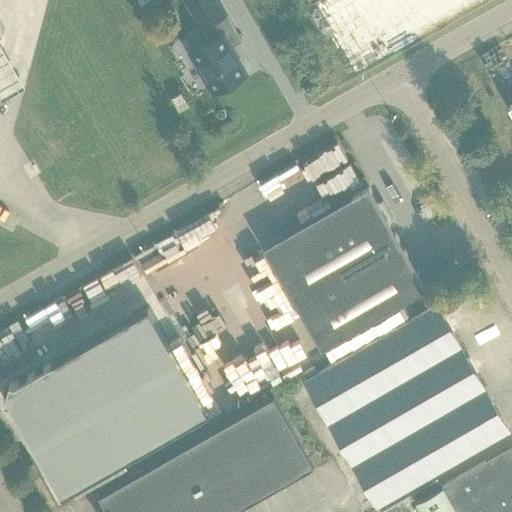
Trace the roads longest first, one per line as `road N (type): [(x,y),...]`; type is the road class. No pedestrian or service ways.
road 1 (unclassified): [(0,304),(396,81)]
road 2 (unclassified): [(511,282),(396,81)]
road 3 (unclassified): [(396,81),(511,14)]
